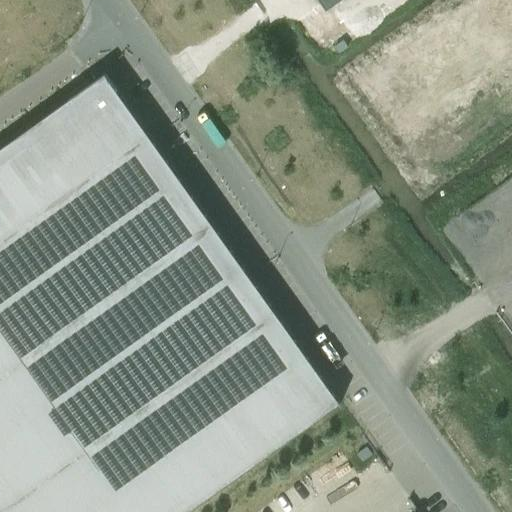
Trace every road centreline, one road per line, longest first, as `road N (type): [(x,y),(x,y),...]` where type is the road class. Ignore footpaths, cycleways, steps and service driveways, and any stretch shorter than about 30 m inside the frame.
road 1 (unclassified): [(479,511),(128,24)]
road 2 (unclassified): [(0,115),(128,24)]
